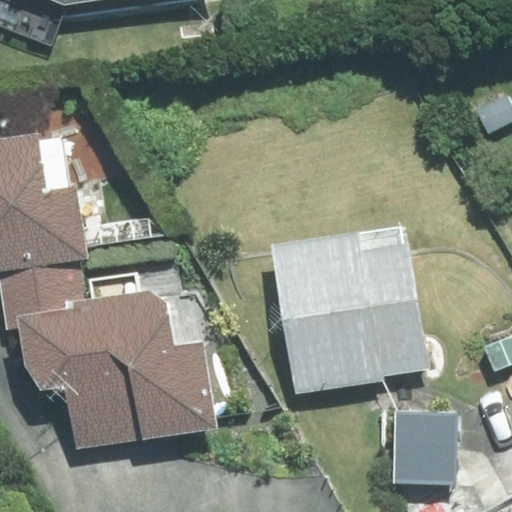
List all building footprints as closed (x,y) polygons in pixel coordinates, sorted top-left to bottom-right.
[(511,99),(481,112),(490,134),(511,125),(511,99)] [(10,326),(34,324),(39,368),(57,392),(76,391),(83,446),(230,430),(220,347),(195,349),(189,309),(171,292),(94,301),(90,263),(101,262),(94,189),(85,190),(80,143),(58,144),(58,138),(0,144),(0,272),(5,272),(10,326)] [(374,253),(372,235),(284,246),(302,393),(389,382),(389,376),(435,371),(420,247),(374,253)] [(503,372),(511,369),(511,342),(495,347),(503,372)] [(381,447),(456,450),(457,413),(383,410),(381,447)] [(511,511),(511,501),(491,511),(511,511)]
